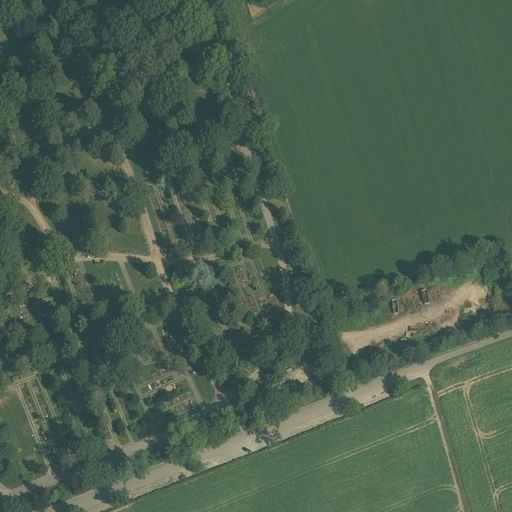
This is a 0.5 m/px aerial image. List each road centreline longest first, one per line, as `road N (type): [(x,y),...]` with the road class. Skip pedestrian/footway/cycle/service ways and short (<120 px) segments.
road 1 (residential): [(511,335),(62,511)]
road 2 (track): [(424,365),(465,511)]
